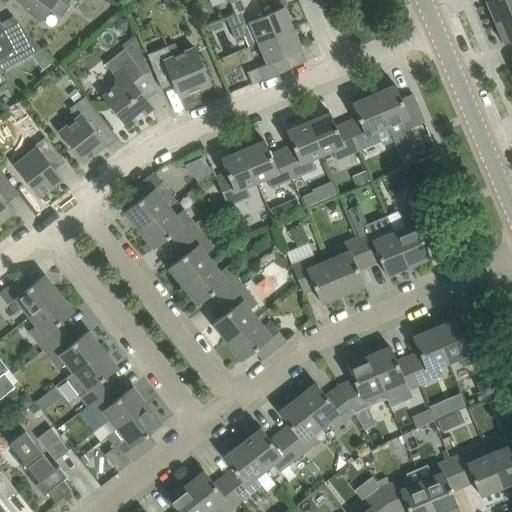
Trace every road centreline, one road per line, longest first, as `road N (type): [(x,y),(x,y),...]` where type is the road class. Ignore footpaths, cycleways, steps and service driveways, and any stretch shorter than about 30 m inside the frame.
road 1 (residential): [(232,402),(313,341),(511,258)]
road 2 (residential): [(79,201),(154,143),(342,64)]
road 3 (residential): [(203,428),(48,225)]
road 4 (residential): [(232,402),(79,201)]
road 5 (tertiary): [(511,210),(436,26)]
road 6 (residential): [(93,511),(203,428)]
